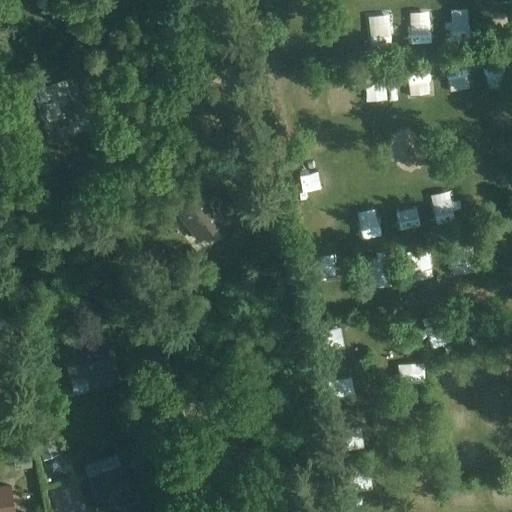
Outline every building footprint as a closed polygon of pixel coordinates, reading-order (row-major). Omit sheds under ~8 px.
[(452,22),(452,39),(470,39),(470,22),(452,22)] [(413,47),(413,34),(392,33),(392,47),(413,47)] [(71,93),(39,102),(47,129),(79,119),(71,93)] [(176,211),(199,241),(227,219),(203,189),(176,211)] [(337,254),(312,257),(315,283),(339,281),(337,254)] [(393,278),(390,254),(366,257),(368,280),(393,278)] [(80,359),(80,365),(68,364),(67,375),(110,379),(112,358),(100,356),(100,361),(80,359)] [(423,383),(422,363),(403,364),(404,384),(423,383)] [(445,396),(462,384),(450,366),(433,378),(445,396)] [(53,439),(38,444),(43,458),(58,452),(53,439)] [(90,482),(100,508),(134,496),(124,469),(90,482)] [(16,511),(12,487),(0,489),(0,511),(16,511)] [(455,490),(456,511),(476,511),(475,489),(455,490)]
